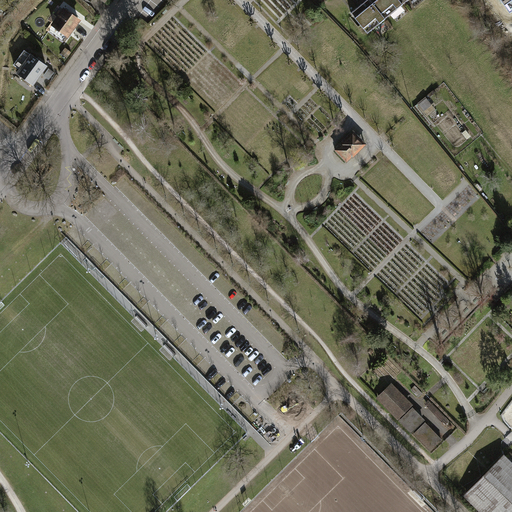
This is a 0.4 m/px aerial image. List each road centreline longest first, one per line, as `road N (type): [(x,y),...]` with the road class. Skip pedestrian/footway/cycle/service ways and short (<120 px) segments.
road 1 (unknown): [(425,476),(430,464),(70,83)]
road 2 (residential): [(47,113),(131,0)]
road 3 (residential): [(511,385),(425,476)]
